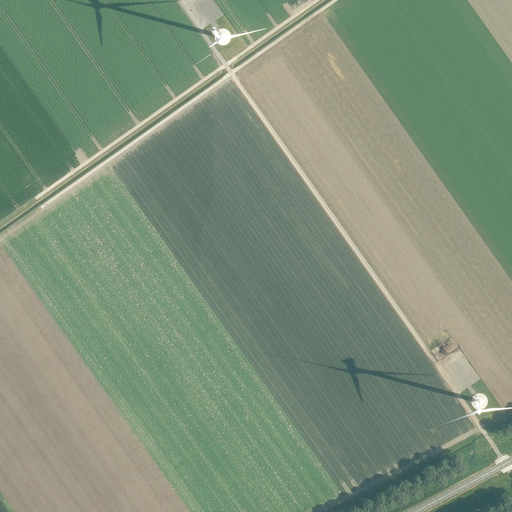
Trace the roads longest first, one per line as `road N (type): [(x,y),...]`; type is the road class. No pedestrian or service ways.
road 1 (track): [(335,0),(42,206)]
road 2 (track): [(317,0),(37,197)]
